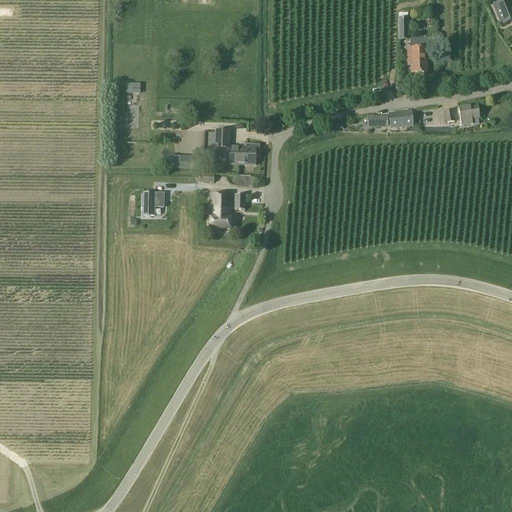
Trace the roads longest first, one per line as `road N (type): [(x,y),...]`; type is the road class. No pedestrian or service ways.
road 1 (unclassified): [(511,298),(406,281),(246,315),(209,348),(107,511)]
road 2 (unclassified): [(270,218),(274,152),(290,130),(511,83)]
road 3 (track): [(145,511),(214,361),(217,338)]
